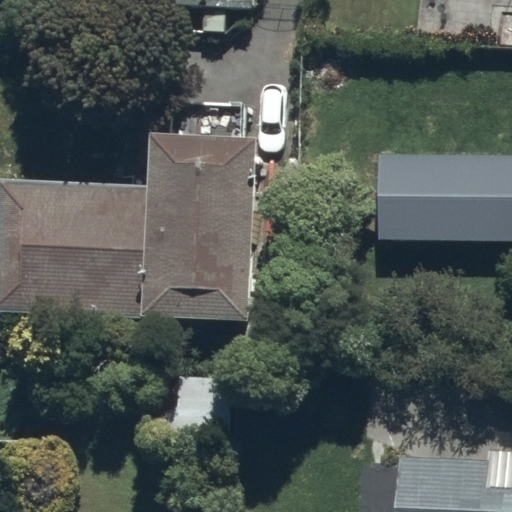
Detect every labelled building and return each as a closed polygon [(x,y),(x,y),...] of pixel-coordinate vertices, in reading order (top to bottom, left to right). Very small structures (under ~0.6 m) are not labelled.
[(0,0),(0,12),(30,13),(30,8),(184,12),(184,0),(0,0)] [(511,6),(490,5),(488,52),(511,52),(511,6)] [(266,353),(271,174),(253,173),(252,169),(253,106),(227,106),(227,124),(180,123),(179,168),(162,168),(161,211),(4,210),(3,336),(156,337),(156,351),(266,353)] [(511,167),(384,168),(384,257),(511,256),(511,167)] [(494,511),(496,478),(411,475),(409,505),(380,504),(380,511),(494,511)]
